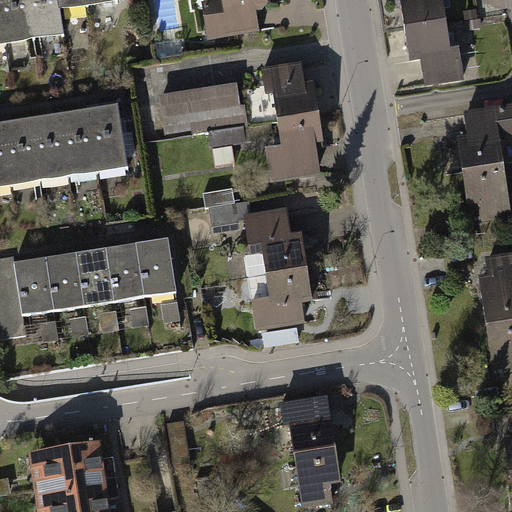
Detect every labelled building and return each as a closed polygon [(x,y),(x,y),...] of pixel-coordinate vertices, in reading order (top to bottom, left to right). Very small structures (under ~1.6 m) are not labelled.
[(24,0),(0,0),(0,35),(2,48),(31,44),(24,0)] [(54,0),(24,0),(31,44),(60,39),(56,13),(54,0)] [(87,8),(85,0),(54,0),(56,13),(87,8)] [(263,0),(217,0),(218,3),(203,5),(208,45),(255,39),(252,15),(265,14),(263,0)] [(398,0),(404,30),(445,23),(441,0),(398,0)] [(445,23),(404,30),(409,66),(421,64),(425,87),(464,81),(459,45),(449,47),(445,23)] [(278,123),(316,117),(312,83),(301,84),(298,66),(258,72),(262,96),(274,94),(278,123)] [(243,122),(238,87),(157,100),(163,135),(208,128),(243,122)] [(462,174),(502,167),(498,141),(511,138),(511,125),(509,106),(461,114),(465,139),(457,140),(462,174)] [(129,170),(119,109),(90,113),(99,175),(129,170)] [(99,175),(90,113),(60,118),(69,179),(99,175)] [(316,117),(278,123),(282,150),(266,152),(271,186),(315,180),(311,148),(321,147),(316,117)] [(69,179),(60,118),(31,122),(40,183),(69,179)] [(40,183),(31,122),(1,127),(10,188),(40,183)] [(243,122),(208,128),(215,170),(236,167),(233,149),(247,147),(243,122)] [(0,189),(10,188),(1,127),(0,126),(0,189)] [(502,167),(462,174),(468,209),(477,208),(480,228),(511,223),(502,167)] [(208,209),(235,206),(233,191),(206,195),(208,209)] [(263,277),(307,270),(302,234),(291,235),(288,210),(252,215),(251,203),(235,206),(208,209),(212,239),(245,234),(248,257),(260,256),(263,277)] [(136,247),(144,299),(176,294),(168,242),(136,247)] [(105,251),(113,304),(144,299),(136,247),(105,251)] [(73,256),(81,309),(113,304),(105,251),(73,256)] [(42,261),(50,313),(81,309),(73,256),(42,261)] [(483,328),(511,323),(511,256),(483,261),(485,276),(475,278),(483,328)] [(10,266),(16,265),(15,259),(0,261),(0,336),(1,337),(2,345),(28,341),(24,317),(18,318),(10,266)] [(10,266),(18,318),(24,317),(50,313),(42,261),(16,265),(10,266)] [(307,270),(263,277),(247,279),(255,335),(304,328),(300,303),(312,302),(307,270)] [(177,304),(161,306),(162,321),(179,319),(177,304)] [(145,308),(129,311),(132,329),(147,327),(145,308)] [(115,313),(102,315),(103,329),(117,328),(115,313)] [(84,319),(71,321),(74,335),(87,333),(84,319)] [(511,323),(483,328),(490,373),(501,371),(504,385),(511,383),(511,323)] [(55,324),(39,326),(41,340),(57,337),(55,324)] [(293,456),(337,449),(328,398),(284,406),(293,456)] [(176,473),(193,471),(188,427),(170,429),(176,473)] [(510,475),(511,474),(511,434),(502,436),(510,475)] [(32,490),(114,477),(112,460),(103,461),(101,444),(27,456),(32,490)] [(337,449),(293,456),(301,509),(331,504),(328,489),(343,486),(337,449)] [(35,511),(111,511),(110,501),(118,500),(114,477),(32,490),(35,511)] [(0,498),(10,497),(7,482),(0,482),(0,498)]
